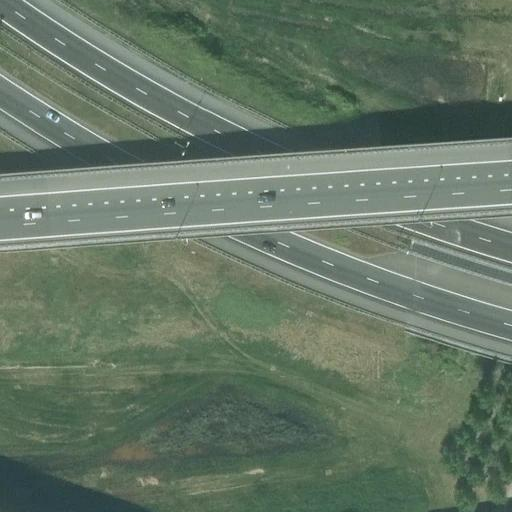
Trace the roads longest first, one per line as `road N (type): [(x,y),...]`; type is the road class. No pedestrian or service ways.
road 1 (motorway): [(511,241),(261,156),(91,64),(0,3)]
road 2 (motorway): [(0,93),(174,194),(416,295),(511,322)]
road 3 (motorway): [(511,194),(0,229)]
